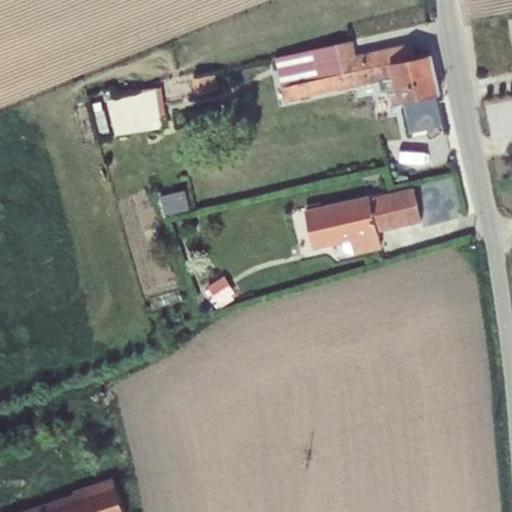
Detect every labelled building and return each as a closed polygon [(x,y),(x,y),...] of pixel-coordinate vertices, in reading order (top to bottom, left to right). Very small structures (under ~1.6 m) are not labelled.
[(353,40),(275,57),(285,101),(377,81),(380,91),(389,93),(392,105),(403,102),(436,95),(440,94),(431,53),(415,56),(412,43),(357,55),(353,40)] [(215,74),(192,79),(195,95),(218,90),(215,74)] [(161,86),(106,101),(115,137),(168,127),(161,86)] [(436,95),(403,102),(411,133),(443,126),(436,95)] [(305,210),(313,248),(352,240),(355,255),(381,248),(378,231),(421,221),(413,187),(370,197),(369,194),(305,210)] [(186,190),(161,196),(165,214),(190,209),(186,190)] [(224,275),(207,286),(220,306),(233,298),(231,295),(234,293),(224,275)] [(74,493),(17,511),(125,511),(113,478),(73,491),(74,493)]
